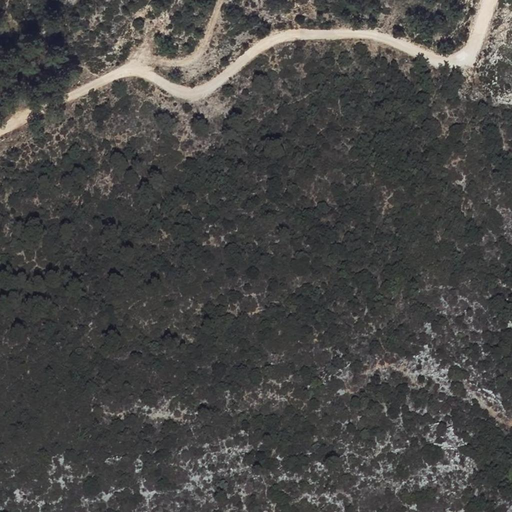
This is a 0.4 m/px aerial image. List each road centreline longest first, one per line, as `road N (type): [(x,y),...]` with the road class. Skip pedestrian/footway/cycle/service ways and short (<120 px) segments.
road 1 (track): [(488,0),(472,45),(448,62),(349,34),(282,37),(258,45),(205,89),(176,91),(134,72),(112,75),(0,129)]
road 2 (track): [(224,0),(201,46),(134,72)]
